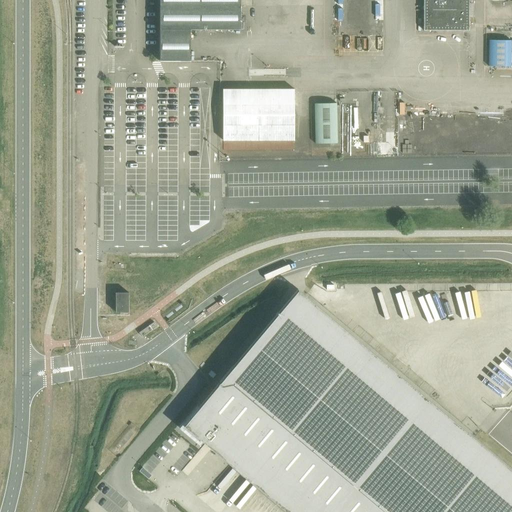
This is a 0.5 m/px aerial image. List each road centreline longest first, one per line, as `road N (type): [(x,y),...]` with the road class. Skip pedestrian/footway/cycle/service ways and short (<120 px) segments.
road 1 (unclassified): [(22,375),(22,0)]
road 2 (unclassified): [(511,253),(319,255),(241,285),(162,341)]
road 3 (unclassified): [(93,0),(90,366)]
road 4 (unclassified): [(154,511),(120,476),(191,385),(162,341)]
road 5 (unclassified): [(7,511),(22,375)]
